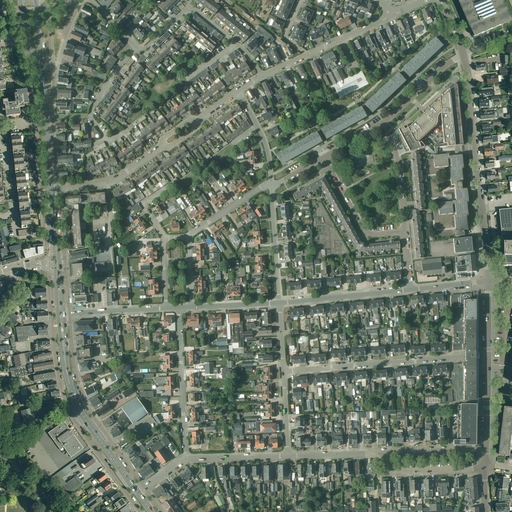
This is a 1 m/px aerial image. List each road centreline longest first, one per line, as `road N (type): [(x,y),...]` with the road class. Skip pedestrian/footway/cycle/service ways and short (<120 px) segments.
road 1 (residential): [(487,281),(463,54)]
road 2 (residential): [(487,356),(283,371)]
road 3 (residential): [(185,458),(178,307)]
road 4 (unclassified): [(279,303),(410,289)]
road 5 (residential): [(323,158),(366,231),(405,231)]
